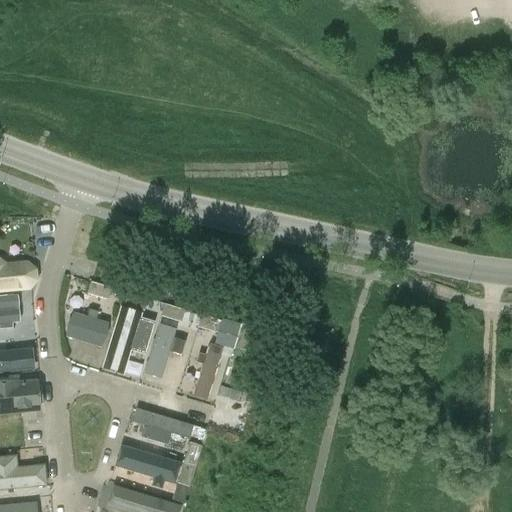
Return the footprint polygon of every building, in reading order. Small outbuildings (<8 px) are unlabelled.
[(0,291),(30,289),(38,280),(37,266),(28,260),(6,261),(0,254),(0,291)] [(87,295),(108,301),(111,290),(91,283),(87,295)] [(124,306),(145,312),(148,301),(128,294),(124,306)] [(21,322),(19,295),(0,296),(0,330),(13,329),(12,322),(21,322)] [(161,318),(181,323),(185,311),(165,305),(161,317),(161,318)] [(105,373),(124,379),(134,347),(147,351),(149,344),(136,340),(144,313),(125,307),(105,373)] [(106,347),(113,323),(97,318),(99,312),(90,309),(88,315),(74,311),(67,335),(106,347)] [(198,328),(218,334),(221,322),(201,317),(198,328)] [(150,359),(165,363),(174,330),(159,325),(150,359)] [(0,372),(37,369),(34,346),(0,349),(0,372)] [(209,346),(195,395),(206,398),(220,350),(209,346)] [(0,411),(52,408),(49,375),(0,379),(0,411)] [(135,411),(131,426),(144,430),(140,441),(167,449),(171,438),(189,443),(193,429),(135,411)] [(122,444),(116,463),(156,475),(154,481),(162,483),(163,478),(175,481),(181,462),(122,444)] [(184,464),(195,467),(201,447),(190,444),(184,464)] [(0,488),(46,484),(44,462),(19,464),(18,453),(0,454),(0,488)] [(177,485),(189,488),(195,468),(183,464),(177,485)] [(124,511),(178,511),(181,504),(117,485),(110,508),(124,511)] [(0,511),(38,511),(38,500),(0,502),(0,511)]
